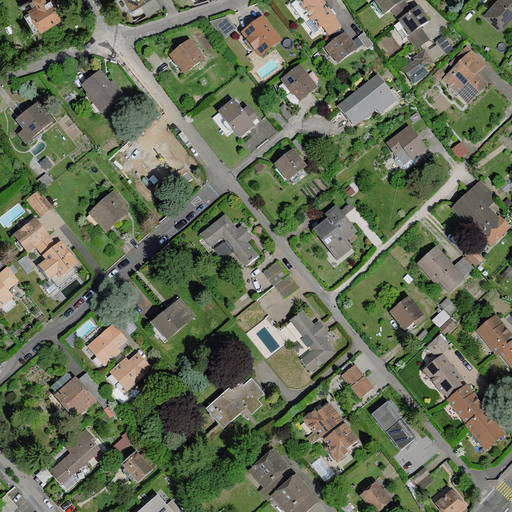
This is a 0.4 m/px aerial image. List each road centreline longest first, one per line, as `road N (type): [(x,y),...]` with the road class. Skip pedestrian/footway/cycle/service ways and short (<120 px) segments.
road 1 (residential): [(226,179),(498,506)]
road 2 (residential): [(0,382),(226,179)]
road 3 (residential): [(226,179),(114,40)]
road 4 (residential): [(114,40),(239,0)]
